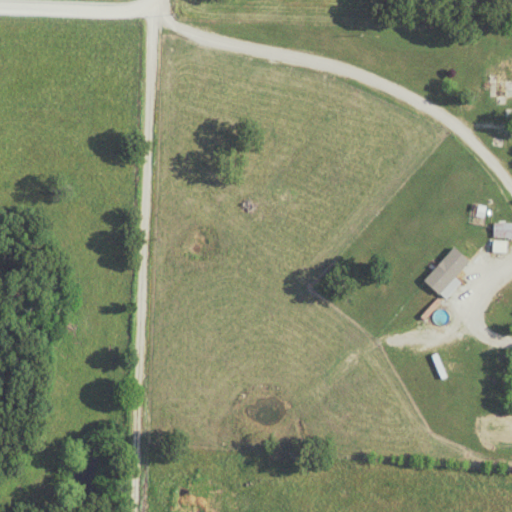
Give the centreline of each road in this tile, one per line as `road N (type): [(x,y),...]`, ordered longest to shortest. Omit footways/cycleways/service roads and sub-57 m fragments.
road 1 (residential): [(131,511),(157,0)]
road 2 (residential): [(154,13),(207,41),(392,88),(446,120),(511,182)]
road 3 (residential): [(0,9),(154,13)]
